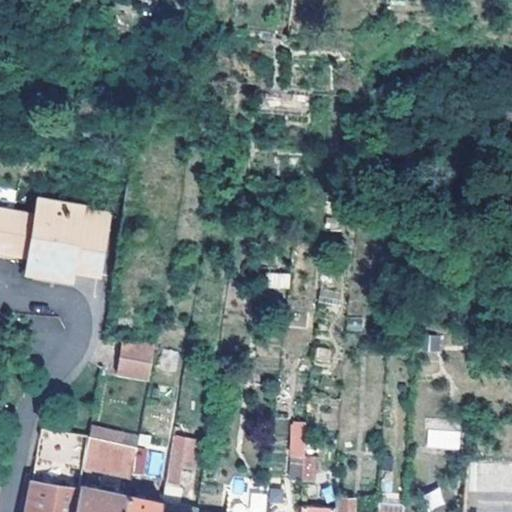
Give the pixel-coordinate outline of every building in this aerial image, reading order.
[(0,250),(21,255),(40,258),(49,259),(48,273),(67,276),(68,272),(69,269),(80,269),(98,271),(105,228),(77,223),(79,206),(30,198),(27,215),(0,209),(0,250)] [(108,211),(79,206),(77,223),(105,228),(108,211)] [(19,268),(48,273),(49,259),(40,258),(21,255),(19,268)] [(267,273),(267,289),(289,288),(289,272),(267,273)] [(435,335),(419,333),(418,349),(435,351),(435,335)] [(146,379),(152,346),(121,340),(114,372),(146,379)] [(459,449),(460,420),(426,420),(425,449),(459,449)] [(286,479),(299,480),(300,456),(303,429),(289,427),(286,479)] [(84,437),(84,434),(38,428),(30,469),(32,482),(40,484),(35,511),(22,509),(21,511),(70,511),(75,485),(80,465),(84,437)] [(133,445),(135,436),(129,435),(127,444),(127,450),(132,451),(133,445)] [(192,438),(171,435),(168,453),(164,477),(186,480),(192,438)] [(127,444),(84,437),(80,465),(128,474),(129,469),(132,451),(127,450),(127,444)] [(143,447),(133,445),(132,451),(129,469),(139,470),(143,447)] [(144,475),(155,479),(164,455),(152,451),(144,475)] [(300,456),(299,480),(308,481),(310,456),(300,456)] [(511,459),(464,457),(461,487),(511,490),(511,459)] [(32,482),(30,469),(22,509),(35,511),(40,484),(32,482)] [(121,511),(124,494),(75,485),(70,511),(121,511)] [(424,494),(429,509),(443,505),(439,489),(424,494)] [(158,511),(159,501),(124,494),(121,511),(158,511)] [(349,511),(349,497),(336,496),(334,511),(349,511)]
